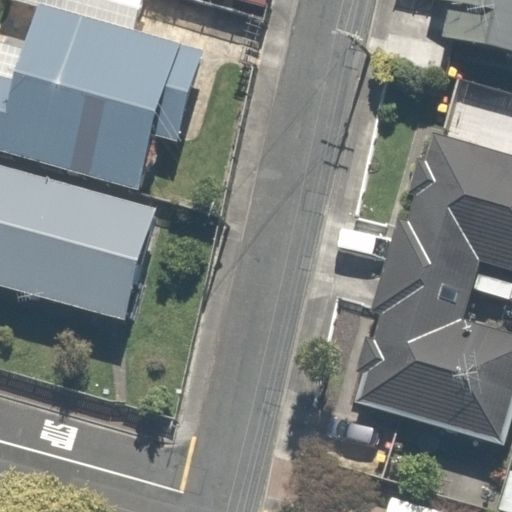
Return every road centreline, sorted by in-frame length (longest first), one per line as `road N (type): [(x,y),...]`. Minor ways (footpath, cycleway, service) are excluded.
road 1 (residential): [(333,0),(211,501)]
road 2 (residential): [(211,501),(0,441)]
